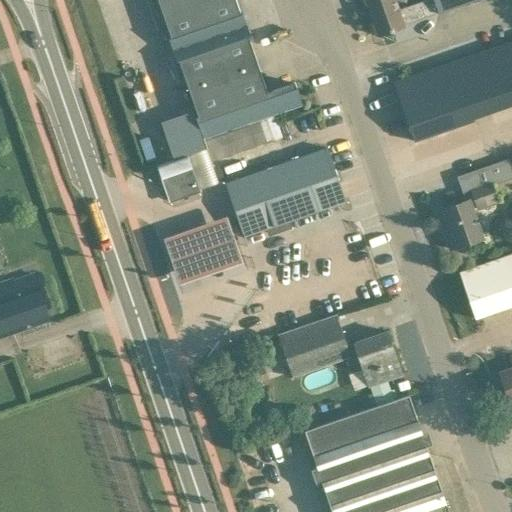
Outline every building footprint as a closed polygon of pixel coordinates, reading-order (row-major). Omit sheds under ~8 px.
[(158,0),(170,34),(239,9),(236,0),(158,0)] [(403,25),(438,13),(433,0),(426,0),(398,10),(394,0),(366,0),(379,35),(404,27),(403,25)] [(475,0),(433,0),(438,13),(475,0)] [(241,13),(239,9),(170,34),(171,37),(169,38),(177,61),(179,61),(198,116),(196,117),(203,139),(303,105),(295,83),(267,92),(248,37),(251,36),(243,13),(241,13)] [(511,40),(499,45),(511,82),(511,40)] [(472,116),(511,102),(511,82),(499,45),(437,67),(457,126),(474,120),(472,116)] [(394,82),(407,120),(414,141),(457,126),(437,67),(394,82)] [(156,159),(155,157),(148,137),(145,138),(139,140),(147,162),(156,159)] [(346,201),(328,147),(225,183),(244,236),(304,215),(346,201)] [(166,181),(194,171),(188,155),(156,166),(161,179),(165,178),(166,181)] [(172,198),(200,188),(194,171),(166,181),(172,198)] [(491,182),(490,183),(471,189),(473,195),(466,197),(467,200),(438,211),(438,212),(441,211),(447,230),(445,231),(451,249),(482,238),(472,210),(498,201),(491,182)] [(241,257),(225,212),(162,234),(179,280),(241,257)] [(475,318),(511,305),(511,253),(459,272),(475,318)] [(3,282),(0,282),(0,337),(50,320),(33,274),(14,280),(13,278),(3,282)] [(358,354),(363,370),(369,386),(402,375),(387,331),(346,345),(336,315),(279,334),(293,376),(358,354)] [(267,359),(256,363),(260,373),(271,369),(267,359)] [(511,367),(501,371),(503,375),(501,376),(511,405),(511,404),(511,367)] [(380,405),(384,419),(414,410),(409,395),(380,405)] [(313,455),(329,504),(434,468),(417,419),(414,410),(384,419),(380,405),(305,431),(313,455)] [(449,511),(434,468),(329,504),(332,511),(449,511)]
